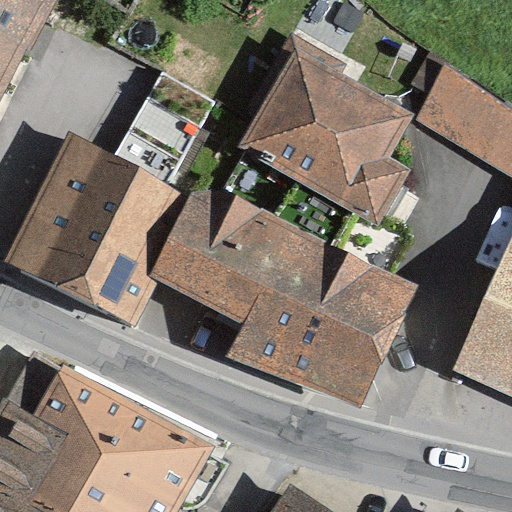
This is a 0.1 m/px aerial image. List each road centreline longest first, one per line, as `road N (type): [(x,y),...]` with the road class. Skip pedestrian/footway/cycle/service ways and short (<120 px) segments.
road 1 (tertiary): [(10,307),(254,424)]
road 2 (tertiary): [(254,424),(511,487)]
